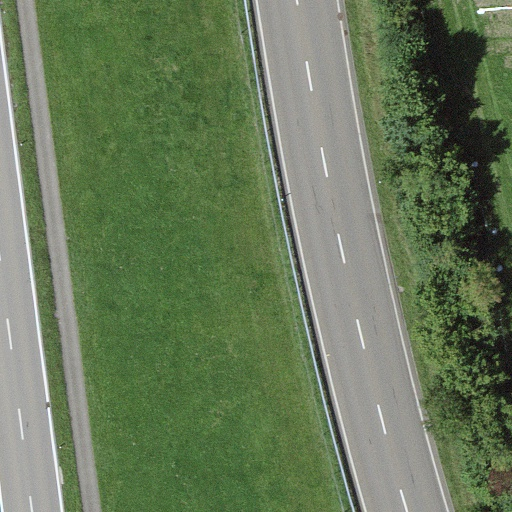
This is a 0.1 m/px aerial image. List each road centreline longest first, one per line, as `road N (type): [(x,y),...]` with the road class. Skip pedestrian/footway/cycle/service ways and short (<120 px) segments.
road 1 (secondary): [(299,0),(334,203),(408,511)]
road 2 (tertiary): [(35,511),(0,237)]
